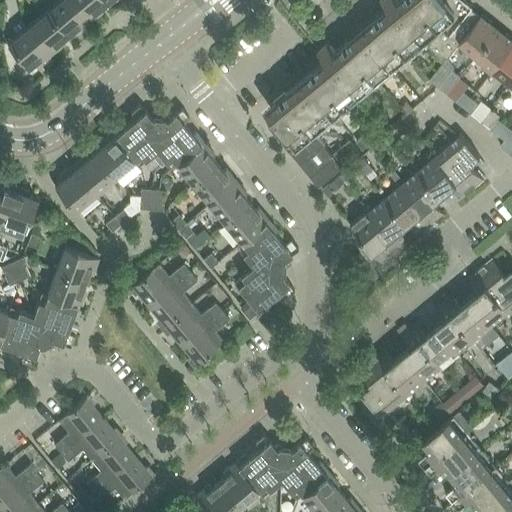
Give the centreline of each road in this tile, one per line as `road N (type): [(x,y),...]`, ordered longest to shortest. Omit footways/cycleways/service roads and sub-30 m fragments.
road 1 (residential): [(0,432),(57,386),(82,377),(103,382),(165,449),(271,365),(313,355)]
road 2 (residential): [(313,355),(309,218),(158,47)]
road 3 (residential): [(313,355),(340,350),(456,254),(452,230),(511,176)]
road 4 (tertiary): [(0,139),(27,141),(60,129),(158,47)]
road 5 (residential): [(395,511),(312,403),(313,355)]
